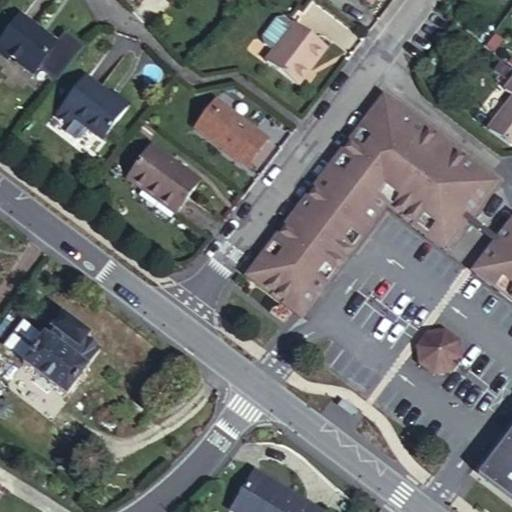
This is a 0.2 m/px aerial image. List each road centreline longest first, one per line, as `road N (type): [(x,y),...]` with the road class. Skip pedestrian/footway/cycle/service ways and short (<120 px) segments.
road 1 (residential): [(174,316),(366,61)]
road 2 (tertiary): [(0,187),(174,316)]
road 3 (tertiary): [(258,380),(426,511)]
road 4 (residential): [(132,511),(179,472),(258,380)]
road 5 (residential): [(511,168),(366,61)]
